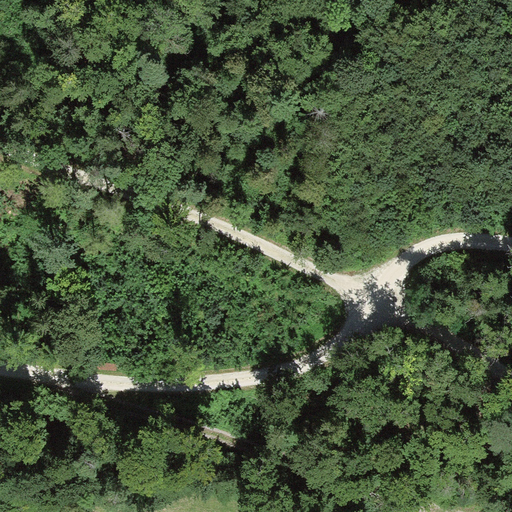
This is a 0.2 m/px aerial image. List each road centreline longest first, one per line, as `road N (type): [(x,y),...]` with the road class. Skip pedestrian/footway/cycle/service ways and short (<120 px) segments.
road 1 (track): [(0,147),(382,290),(511,377)]
road 2 (track): [(0,376),(162,388),(234,384),(308,359),(350,329),(382,290)]
road 3 (track): [(511,243),(424,247),(382,290)]
